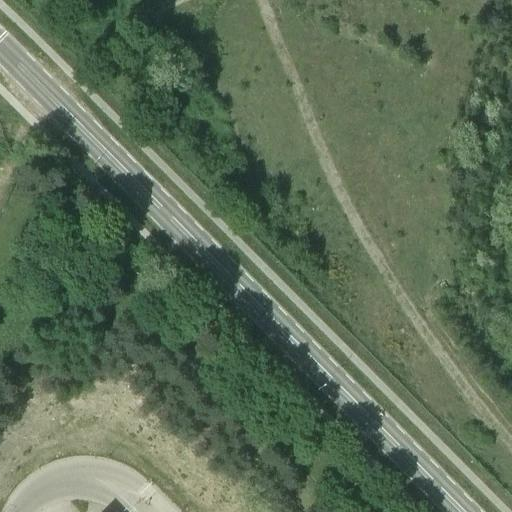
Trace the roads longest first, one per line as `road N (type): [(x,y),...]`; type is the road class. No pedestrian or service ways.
road 1 (tertiary): [(462,511),(0,47)]
road 2 (track): [(179,0),(117,31),(80,67),(14,156),(0,189)]
